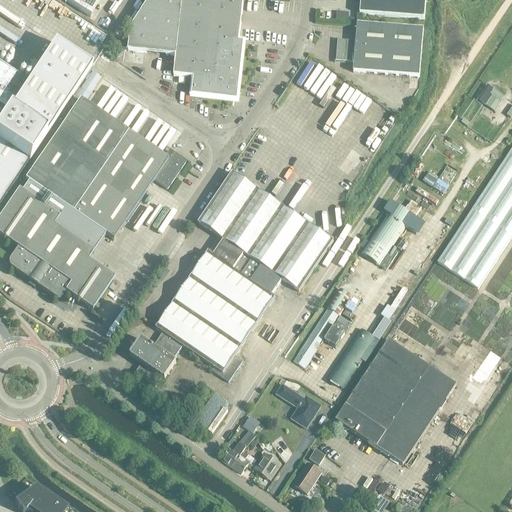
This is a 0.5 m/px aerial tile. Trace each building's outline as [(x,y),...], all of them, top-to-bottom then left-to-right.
[(64,0),(72,5),(90,17),(101,0),(64,0)] [(174,77),(195,79),(194,94),(235,99),(241,45),(238,45),(243,3),(219,0),(149,0),(130,30),(128,51),(175,57),(174,77)] [(360,0),(359,15),(424,20),(425,0),(360,0)] [(106,12),(99,20),(108,28),(115,19),(106,12)] [(348,13),(336,12),(335,21),(348,22),(348,13)] [(357,24),(355,42),(338,40),(336,62),(354,63),(353,73),(420,78),(424,30),(357,24)] [(0,206),(97,59),(60,35),(28,83),(0,64),(0,56),(1,54),(0,53),(0,206)] [(319,82),(323,84),(331,71),(327,69),(319,82)] [(85,102),(101,76),(92,71),(76,96),(85,102)] [(499,105),(505,97),(488,85),(477,100),(486,106),(491,100),(499,105)] [(491,100),(486,106),(494,112),(499,105),(491,100)] [(94,110),(80,101),(25,181),(28,183),(105,236),(113,241),(153,182),(167,191),(185,164),(168,152),(164,159),(126,132),(94,110)] [(467,127),(470,123),(464,119),(461,122),(467,127)] [(478,289),(511,237),(511,149),(437,263),(478,289)] [(441,177),(450,182),(457,170),(449,164),(441,177)] [(130,357),(139,363),(141,365),(135,374),(155,388),(162,379),(165,381),(176,364),(173,362),(183,348),(213,368),(211,372),(228,384),(243,363),(235,357),(275,298),(271,296),(282,281),(299,292),(332,243),(232,174),(197,224),(223,242),(213,256),(208,253),(156,329),(162,334),(153,348),(141,340),(130,357)] [(446,192),(449,182),(427,174),(423,183),(446,192)] [(11,269),(26,280),(55,299),(56,300),(58,300),(59,299),(60,299),(61,299),(62,298),(62,297),(65,293),(76,301),(77,304),(80,304),(92,312),(114,279),(87,261),(105,236),(28,183),(22,193),(18,191),(0,217),(0,237),(2,239),(3,242),(6,242),(17,249),(8,262),(8,263),(8,265),(9,267),(11,269)] [(388,215),(362,255),(382,268),(406,229),(418,236),(425,225),(413,217),(394,205),(391,203),(384,212),(388,215)] [(387,306),(380,316),(389,321),(395,311),(394,311),(407,290),(403,287),(390,307),(387,306)] [(327,310),(293,362),(305,370),(339,317),(338,316),(343,309),(352,315),(357,308),(356,308),(359,303),(353,298),(352,299),(350,298),(337,289),(324,308),(327,310)] [(360,330),(327,380),(343,390),(376,340),(379,342),(391,324),(384,319),(372,338),(360,330)] [(344,334),(334,327),(324,341),(335,348),(344,334)] [(456,385),(389,341),(345,406),(335,422),(403,466),(403,465),(402,465),(456,385)] [(283,387),(277,396),(298,410),(291,420),(306,430),(321,407),(299,394),(298,396),(283,387)] [(213,434),(228,412),(224,409),(208,431),(213,434)] [(248,421),(243,427),(253,434),(257,427),(248,421)] [(454,422),(441,440),(455,450),(468,432),(454,422)] [(248,432),(240,443),(242,445),(251,434),(248,432)] [(230,450),(221,462),(231,468),(239,457),(246,448),(246,449),(255,438),(251,434),(242,445),(239,444),(233,452),(230,450)] [(319,467),(326,457),(316,451),(309,460),(319,467)] [(239,457),(231,468),(241,475),(247,466),(255,472),(269,481),(270,482),(271,480),(281,466),(280,465),(266,456),(265,455),(256,468),(249,464),(245,460),(248,456),(244,453),(241,458),(239,457)] [(292,486),(307,496),(321,475),(307,465),(292,486)] [(321,481),(327,486),(331,481),(324,476),(321,481)] [(28,511),(69,511),(35,489),(13,504),(18,511),(26,511),(27,511),(28,511)] [(370,510),(372,511),(380,511),(388,502),(379,496),(370,510)]
